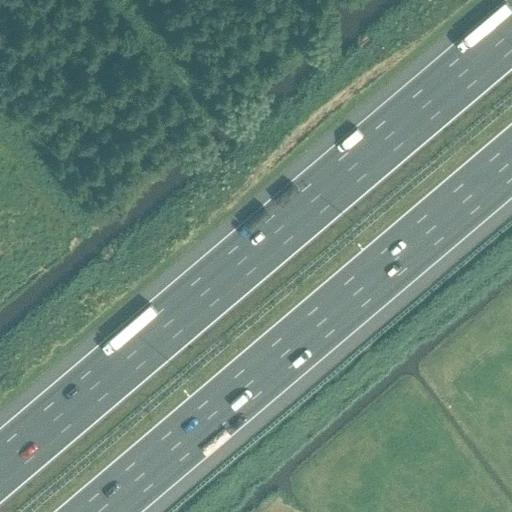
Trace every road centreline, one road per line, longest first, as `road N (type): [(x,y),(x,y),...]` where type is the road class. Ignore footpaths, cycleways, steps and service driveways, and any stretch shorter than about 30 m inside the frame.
road 1 (motorway): [(511,37),(0,469)]
road 2 (motorway): [(100,511),(511,163)]
